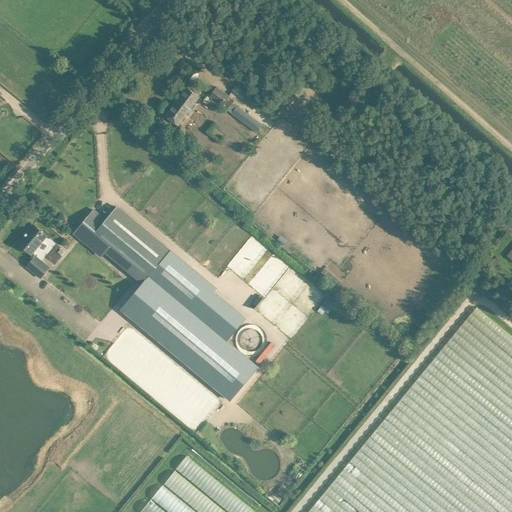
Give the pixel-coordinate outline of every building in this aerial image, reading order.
[(230,94),(258,112),(262,106),(251,99),(255,93),(237,82),(230,94)] [(229,97),(230,96),(216,86),(208,97),(231,113),(237,105),(233,102),(234,100),(229,97)] [(199,96),(194,93),(186,87),(165,116),(178,125),(199,96)] [(194,315),(217,288),(171,249),(118,205),(107,219),(95,208),(74,233),(102,257),(105,252),(143,283),(121,309),(231,401),(258,368),(194,315)] [(511,236),(511,214),(501,228),(511,236)] [(32,254),(38,246),(47,236),(33,224),(18,242),(32,254)] [(41,278),(47,270),(49,267),(35,256),(27,266),(41,278)] [(342,282),(324,268),(318,275),(336,289),(342,282)] [(327,296),(319,306),(329,313),(336,303),(327,296)] [(250,511),(254,508),(183,454),(138,511),(250,511)] [(119,496),(125,489),(117,481),(111,488),(119,496)]
